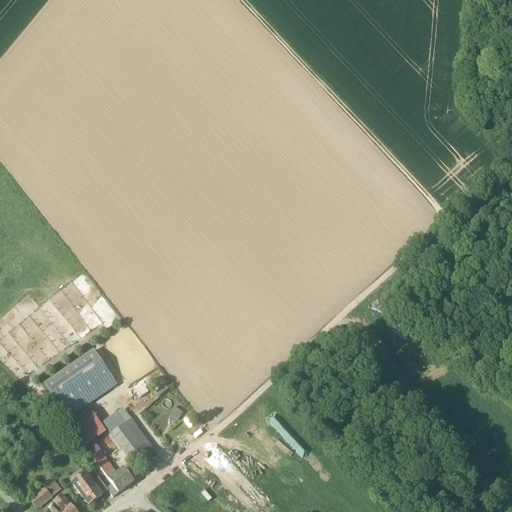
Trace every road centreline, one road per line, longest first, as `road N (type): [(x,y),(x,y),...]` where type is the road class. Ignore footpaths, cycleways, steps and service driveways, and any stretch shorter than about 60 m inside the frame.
road 1 (unclassified): [(133,495),(211,437),(511,157)]
road 2 (track): [(447,218),(240,0)]
